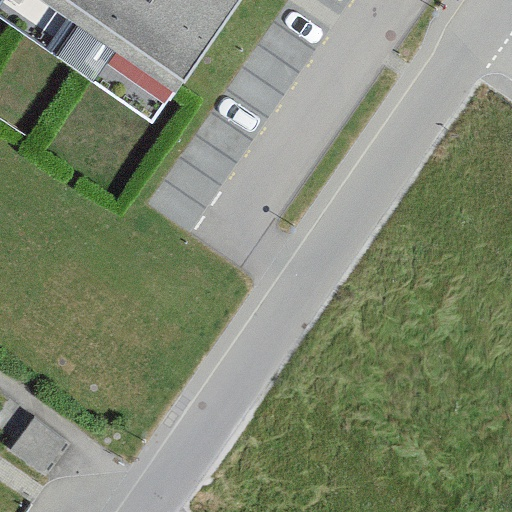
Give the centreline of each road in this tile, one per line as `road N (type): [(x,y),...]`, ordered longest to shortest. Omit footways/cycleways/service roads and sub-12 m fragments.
road 1 (residential): [(509,0),(151,511)]
road 2 (unknown): [(154,508),(0,386)]
